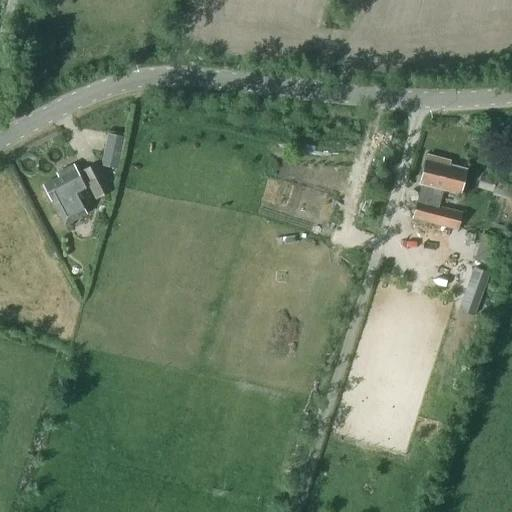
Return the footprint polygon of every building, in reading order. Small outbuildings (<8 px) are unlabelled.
[(101,164),(118,168),(125,136),(107,133),(101,164)] [(460,194),(466,169),(445,164),(446,160),(427,155),(420,183),(422,184),(413,218),(457,229),(462,212),(438,206),(442,189),(460,194)] [(96,199),(112,190),(97,162),(78,172),(73,164),(56,173),(58,177),(43,185),(53,204),(54,204),(57,210),(56,210),(64,225),(87,213),(79,198),(77,199),(74,193),(85,186),(89,184),(96,199)] [(498,193),(511,194),(511,182),(485,178),(484,185),(499,187),(498,193)] [(476,257),(496,262),(502,238),(483,233),(476,257)]
